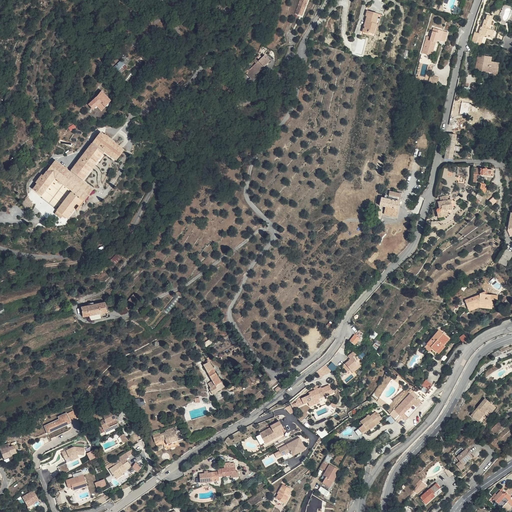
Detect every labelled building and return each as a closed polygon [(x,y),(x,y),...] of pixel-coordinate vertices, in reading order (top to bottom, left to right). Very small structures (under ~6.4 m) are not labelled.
[(307,5),(300,3),(296,14),(301,15),(303,8),(305,9),(307,5)] [(380,14),(369,10),(363,31),(374,34),(380,14)] [(493,22),(487,20),(485,26),(484,25),(482,32),(481,32),(478,39),(491,44),(493,37),(492,37),(494,31),(490,30),(493,22)] [(448,34),(433,30),(430,39),(426,38),(422,55),(430,57),(434,44),(437,45),(438,41),(446,43),(448,34)] [(504,39),(499,37),(496,46),(501,48),(504,39)] [(271,59),(266,54),(259,60),(246,72),(252,78),(271,59)] [(492,56),(479,54),(477,70),(492,72),(492,75),(497,75),(499,62),(491,61),(492,56)] [(122,60),(113,68),(119,74),(128,66),(122,60)] [(443,80),(434,77),(432,85),(441,87),(443,80)] [(112,100),(102,90),(97,96),(90,104),(94,109),(101,101),(107,106),(110,102),(112,100)] [(101,130),(82,155),(70,170),(82,179),(104,151),(118,161),(127,150),(101,130)] [(461,135),(450,133),(445,158),(453,158),(460,159),(460,156),(454,155),(455,150),(461,151),(462,146),(460,146),(461,135)] [(95,188),(82,179),(70,170),(56,158),(31,190),(43,198),(57,180),(75,192),(85,200),(86,199),(95,188)] [(494,168),(475,167),(474,182),(477,182),(478,173),(494,174),(494,168)] [(85,200),(75,192),(58,214),(62,217),(69,222),(85,200)] [(381,205),(387,206),(385,214),(397,217),(401,199),(390,196),(389,199),(382,197),(381,205)] [(453,208),(450,197),(441,199),(441,200),(439,200),(439,207),(438,208),(437,209),(437,210),(437,211),(438,212),(439,217),(448,215),(447,209),(453,208)] [(492,205),(497,200),(494,197),(489,202),(492,205)] [(502,247),(496,260),(499,261),(505,248),(502,247)] [(511,256),(511,252),(507,249),(500,261),(506,265),(511,256)] [(112,257),(115,263),(122,260),(119,254),(112,257)] [(495,278),(491,280),(497,290),(501,287),(495,278)] [(482,294),(483,290),(477,293),(477,296),(463,303),(467,310),(472,307),(473,305),(476,306),(477,304),(481,304),(481,306),(489,307),(490,301),(492,302),(493,296),(482,294)] [(178,294),(164,310),(168,313),(182,297),(178,294)] [(140,299),(135,295),(125,306),(130,310),(140,299)] [(109,316),(105,301),(82,306),(84,317),(91,316),(91,320),(109,316)] [(481,304),(477,304),(476,306),(473,305),(472,307),(467,310),(468,313),(476,309),(489,310),(489,307),(481,306),(481,304)] [(508,320),(505,313),(497,317),(500,323),(508,320)] [(454,337),(446,328),(433,340),(436,344),(439,347),(445,342),(447,343),(454,337)] [(350,341),(354,345),(358,340),(354,336),(350,341)] [(355,356),(353,353),(347,358),(349,361),(344,365),(349,372),(357,365),(352,359),(355,356)] [(207,370),(215,366),(211,360),(204,364),(207,370)] [(349,372),(344,365),(340,368),(345,375),(349,372)] [(227,386),(215,366),(207,370),(213,380),(214,382),(216,386),(212,388),(210,389),(213,394),(227,386)] [(319,369),(314,373),(318,379),(323,375),(319,369)] [(426,379),(423,384),(429,388),(432,383),(426,379)] [(306,396),(298,399),(301,405),(304,403),(303,401),(308,399),(309,402),(315,400),(318,398),(316,394),(319,392),(322,397),(330,394),(326,385),(318,389),(318,387),(314,389),(311,390),(305,393),(306,396)] [(410,399),(405,395),(391,414),(398,419),(401,415),(405,418),(410,412),(411,413),(418,405),(410,399)] [(493,408),(481,400),(467,420),(475,425),(485,411),(489,413),(493,408)] [(318,420),(334,412),(329,403),(313,411),(318,420)] [(78,419),(73,410),(67,413),(67,412),(57,416),(59,419),(43,426),(47,435),(72,424),(71,422),(78,419)] [(120,426),(113,410),(103,414),(105,419),(100,421),(102,425),(104,431),(114,427),(114,429),(120,426)] [(489,413),(485,411),(475,425),(479,428),(489,413)] [(372,417),(371,415),(366,419),(364,417),(356,424),(358,427),(356,429),(354,430),(355,432),(358,436),(364,432),(366,434),(373,429),(372,428),(375,425),(374,424),(378,422),(374,416),(372,417)] [(284,427),(281,420),(271,425),(272,427),(261,433),(266,443),(285,433),(282,428),(284,427)] [(501,426),(498,423),(489,432),(493,436),(501,426)] [(165,433),(154,436),(156,442),(164,440),(163,436),(166,435),(167,439),(168,444),(178,441),(176,434),(177,434),(176,429),(174,430),(173,427),(164,430),(165,433)] [(318,431),(322,437),(328,434),(325,427),(318,431)] [(358,436),(355,432),(347,442),(358,443),(358,436)] [(279,448),(282,454),(290,450),(291,452),(298,448),(300,452),(306,449),(300,438),(279,448)] [(10,446),(9,442),(0,446),(4,457),(13,454),(18,452),(16,449),(15,445),(10,446)] [(75,446),(63,452),(66,459),(78,454),(85,454),(85,447),(75,446)] [(290,450),(282,454),(284,459),(300,452),(298,448),(291,452),(290,450)] [(461,461),(457,464),(461,469),(465,466),(463,464),(473,456),(467,448),(461,452),(462,454),(458,457),(461,461)] [(95,449),(87,453),(91,460),(98,456),(95,449)] [(124,463),(119,455),(114,459),(116,463),(117,464),(121,462),(123,464),(124,463)] [(132,466),(128,461),(124,463),(123,464),(121,462),(117,464),(110,469),(115,476),(116,476),(117,478),(124,474),(123,473),(126,471),(126,470),(132,466)] [(137,462),(133,467),(139,471),(142,466),(137,462)] [(236,471),(236,462),(225,463),(225,467),(218,467),(219,470),(212,470),(212,472),(209,472),(205,472),(200,473),(201,481),(219,480),(219,475),(228,474),(228,476),(239,475),(238,470),(236,471)] [(335,469),(327,465),(320,476),(323,477),(322,480),(320,483),(328,487),(331,481),(329,480),(331,475),(335,469)] [(88,485),(84,474),(67,480),(69,488),(73,487),(74,490),(88,485)] [(105,478),(95,482),(98,488),(107,484),(105,478)] [(418,494),(428,485),(422,480),(413,489),(418,494)] [(438,482),(421,497),(427,503),(437,495),(434,491),(441,486),(438,482)] [(287,490),(279,486),(275,493),(276,494),(273,499),(282,504),(287,495),(285,494),(287,490)] [(35,490),(23,496),(29,506),(40,499),(35,490)] [(503,492),(501,490),(497,494),(494,498),(496,500),(495,501),(506,511),(511,505),(507,501),(511,496),(505,490),(503,492)] [(40,499),(29,506),(31,509),(42,502),(40,499)]
